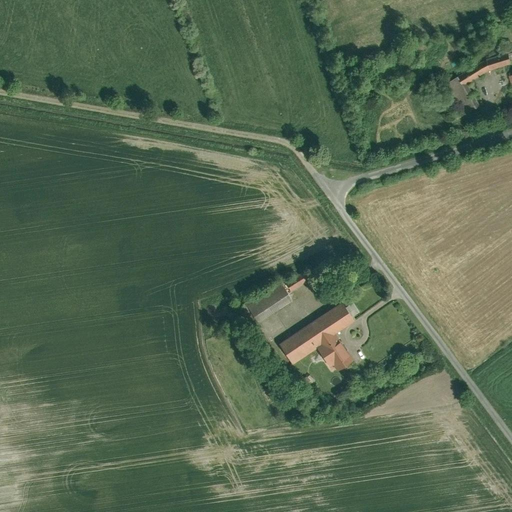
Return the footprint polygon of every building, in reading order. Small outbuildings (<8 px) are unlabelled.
[(458,74),(444,83),(464,115),(479,106),(465,84),(487,71),(510,64),(508,55),(480,63),(460,76),(458,74)] [(286,284),(290,291),(307,280),(303,273),(286,284)] [(282,285),(249,306),(259,322),(292,301),(282,285)] [(344,303),(280,344),(293,364),(318,348),(331,369),(334,367),(337,370),(352,360),(335,334),(355,321),(344,303)] [(354,303),(348,306),(355,316),(360,312),(354,303)] [(310,376),(307,380),(312,385),(316,381),(310,376)]
